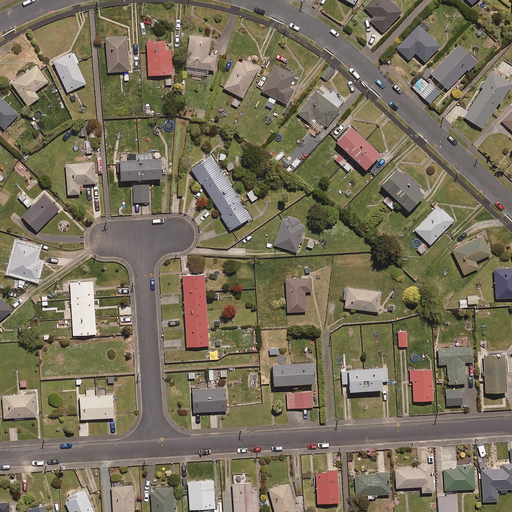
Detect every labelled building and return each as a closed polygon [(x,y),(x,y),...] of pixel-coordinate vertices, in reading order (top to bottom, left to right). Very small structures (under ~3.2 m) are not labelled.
[(404,8),(395,0),(370,0),(367,4),(377,13),(373,18),(385,29),(404,8)] [(438,41),(415,21),(394,46),(407,57),(413,50),(423,59),(438,41)] [(210,32),(189,30),(185,70),(207,72),(207,66),(214,66),(215,52),(208,52),(210,32)] [(127,31),(105,32),(108,68),(129,67),(127,31)] [(171,34),(146,35),(147,71),(172,70),(171,52),(174,52),(174,42),(172,42),(171,34)] [(473,55),(455,40),(428,71),(446,87),(473,55)] [(86,80),(70,47),(52,56),(67,88),(86,80)] [(257,65),(237,55),(221,86),(241,96),(257,65)] [(48,78),(36,60),(10,78),(27,102),(39,94),(34,87),(48,78)] [(293,72),(273,61),(258,88),(269,94),(264,103),(270,106),(275,97),(284,101),(292,87),(286,84),(293,72)] [(334,70),(328,64),(319,75),(326,80),(334,70)] [(509,80),(489,68),(471,97),(473,98),(462,116),(480,127),(509,80)] [(129,79),(129,71),(121,71),(122,80),(129,79)] [(424,83),(419,78),(412,86),(428,100),(437,90),(427,80),(424,83)] [(325,124),(339,107),(314,87),(295,111),(308,121),(313,115),(325,124)] [(78,97),(75,89),(68,92),(71,99),(78,97)] [(0,122),(3,126),(18,111),(0,92),(0,122)] [(240,99),(233,95),(230,102),(237,106),(240,99)] [(511,104),(499,118),(511,130),(511,104)] [(379,151),(346,121),(332,137),(364,167),(379,151)] [(304,157),(299,151),(287,162),(292,167),(304,157)] [(351,164),(337,151),(332,157),(346,170),(351,164)] [(149,173),(161,173),(161,152),(119,154),(120,174),(132,174),(133,200),(150,200),(149,173)] [(230,229),(249,217),(211,155),(190,168),(200,184),(201,183),(230,229)] [(95,180),(94,159),(65,161),(68,192),(83,191),(82,181),(95,180)] [(407,208),(422,192),(392,165),(378,181),(407,208)] [(59,206),(44,191),(21,213),(36,228),(59,206)] [(397,202),(387,193),(382,200),(392,208),(397,202)] [(452,217),(436,202),(412,228),(429,243),(452,217)] [(273,243),(296,250),(298,241),(300,242),(303,234),(300,234),(303,223),(293,220),(294,216),(281,213),(273,243)] [(489,251),(479,232),(450,248),(463,273),(477,266),(474,259),(489,251)] [(314,240),(307,237),(304,246),(312,248),(314,240)] [(38,245),(17,239),(9,269),(36,276),(40,260),(35,259),(38,245)] [(511,263),(492,265),(495,296),(511,294),(511,263)] [(204,274),(181,275),(186,345),(208,344),(204,274)] [(309,275),(283,277),(285,310),(304,309),(303,289),(310,289),(309,275)] [(92,281),(70,282),(73,336),(96,334),(92,281)] [(376,309),(379,289),(345,285),(342,305),(376,309)] [(0,331),(3,329),(0,325),(0,316),(12,306),(0,291),(0,331)] [(476,301),(475,293),(465,294),(466,302),(476,301)] [(212,317),(212,325),(220,325),(220,316),(212,317)] [(405,330),(396,330),(397,345),(406,344),(405,330)] [(470,359),(470,344),(436,346),(437,362),(445,362),(446,381),(464,380),(462,360),(470,359)] [(503,352),(482,352),(484,390),(504,389),(503,352)] [(310,378),(309,358),(268,361),(270,382),(310,378)] [(387,381),(386,367),(378,368),(378,365),(345,367),(346,371),(340,371),(340,384),(346,384),(347,389),(380,387),(379,381),(387,381)] [(429,366),(409,368),(412,399),(432,397),(429,366)] [(27,385),(26,377),(18,378),(19,386),(27,385)] [(224,385),(190,387),(191,410),(225,408),(224,385)] [(459,387),(443,388),(444,404),(460,403),(459,387)] [(311,405),(310,389),(285,391),(286,407),(311,405)] [(35,390),(2,393),(3,415),(36,413),(35,390)] [(114,414),(112,391),(79,393),(80,416),(114,414)] [(511,460),(500,461),(500,466),(480,467),(481,500),(496,499),(496,491),(505,491),(505,487),(511,486),(511,460)] [(420,490),(431,489),(429,461),(417,462),(417,465),(393,467),(395,486),(419,484),(420,490)] [(442,467),(444,488),(473,486),(471,461),(455,462),(455,467),(442,467)] [(336,499),(335,467),(314,468),(315,500),(336,499)] [(365,493),(365,497),(375,496),(375,492),(388,491),(385,469),(353,472),(355,494),(365,493)] [(231,473),(232,511),(255,511),(255,489),(249,490),(248,480),(244,480),(244,473),(231,473)] [(213,506),(211,478),(186,479),(188,507),(213,506)] [(134,511),(133,482),(111,483),(112,511),(134,511)] [(295,511),(287,482),(267,488),(273,511),(295,511)] [(151,511),(174,511),(174,504),(176,504),(176,495),(173,496),(172,484),(154,485),(155,489),(150,489),(151,511)] [(95,511),(85,487),(69,494),(70,497),(65,500),(70,511),(95,511)] [(455,491),(444,492),(444,494),(436,495),(437,500),(429,501),(429,508),(437,508),(437,511),(456,510),(455,491)] [(0,511),(13,511),(13,509),(8,510),(8,502),(0,501),(0,511)] [(46,510),(44,501),(27,506),(28,511),(52,511),(52,508),(46,510)]
